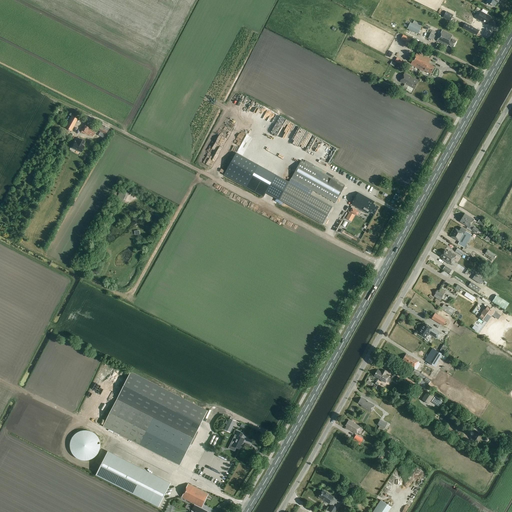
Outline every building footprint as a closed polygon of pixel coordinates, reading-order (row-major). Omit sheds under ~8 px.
[(453,14),(446,11),(443,17),(450,21),(453,14)] [(486,25),(491,17),(480,12),(476,19),(486,25)] [(461,18),(457,17),(455,21),(463,24),(466,15),(462,14),(461,18)] [(418,34),(421,27),(410,22),(407,29),(418,34)] [(474,28),(465,23),(462,28),(471,33),(474,28)] [(433,40),(437,32),(433,30),(429,38),(433,40)] [(453,48),(456,41),(451,38),(453,35),(442,30),(437,41),(447,46),(448,45),(453,48)] [(411,38),(403,34),(401,38),(409,42),(411,38)] [(440,51),(443,46),(431,41),(429,46),(440,51)] [(435,67),(428,63),(431,59),(424,55),(417,52),(410,64),(407,62),(405,65),(409,67),(410,64),(423,72),(424,70),(431,74),(435,67)] [(414,78),(411,77),(412,77),(404,73),(400,82),(414,89),(419,81),(414,78)] [(71,131),(78,119),(71,116),(65,127),(71,131)] [(92,136),(95,131),(90,128),(91,127),(85,124),(81,132),(87,135),(87,134),(92,136)] [(105,129),(101,126),(98,131),(106,135),(109,129),(106,127),(105,129)] [(75,142),(72,148),(81,153),(84,146),(83,145),(85,141),(79,139),(77,143),(75,142)] [(336,203),(346,185),(302,160),(292,178),(336,203)] [(276,174),(258,164),(246,186),(263,196),(276,174)] [(289,181),(278,199),(324,225),(334,207),(289,181)] [(374,215),(379,207),(373,204),(374,201),(358,192),(351,204),(367,214),(369,211),(374,215)] [(118,202),(126,200),(124,194),(118,195),(119,198),(117,199),(118,202)] [(351,221),(355,215),(349,212),(346,218),(351,221)] [(462,218),(474,226),(474,225),(471,224),(474,220),(464,214),(462,218)] [(474,227),(474,226),(462,218),(460,222),(469,228),(470,227),(472,229),(471,230),(476,233),(478,230),(474,227)] [(465,231),(466,230),(461,227),(459,231),(456,229),(451,237),(459,241),(457,244),(464,248),(471,234),(472,232),(467,229),(466,232),(465,231)] [(504,238),(505,237),(498,232),(496,235),(506,242),(508,240),(504,238)] [(496,255),(490,251),(488,249),(485,254),(494,259),(496,255)] [(443,253),(453,260),(456,255),(448,250),(448,251),(445,250),(443,253)] [(450,265),(453,260),(443,253),(440,257),(443,258),(442,260),(450,265)] [(450,274),(452,270),(446,266),(443,269),(450,274)] [(480,284),(483,280),(475,274),(472,279),(480,284)] [(478,293),(481,288),(471,282),(468,286),(478,293)] [(470,295),(473,291),(463,285),(460,290),(465,293),(470,295)] [(445,291),(440,289),(439,291),(438,290),(434,296),(441,300),(442,299),(448,302),(450,298),(443,295),(445,291)] [(509,303),(496,295),(491,301),(505,310),(509,303)] [(451,315),(455,309),(444,303),(441,308),(451,315)] [(479,316),(478,317),(487,323),(495,311),(487,305),(486,306),(487,306),(485,309),(484,309),(481,313),(481,314),(479,316)] [(441,317),(445,314),(441,309),(440,310),(437,307),(435,308),(441,317)] [(432,328),(425,323),(418,334),(425,339),(428,334),(429,334),(429,335),(437,340),(441,333),(432,327),(432,328)] [(443,353),(434,348),(426,361),(435,367),(443,353)] [(414,367),(415,366),(418,361),(413,358),(406,354),(402,360),(414,367)] [(438,372),(444,366),(441,362),(434,368),(438,372)] [(385,375),(387,372),(383,369),(381,372),(377,370),(374,376),(385,382),(386,381),(388,382),(390,382),(391,380),(390,378),(388,377),(389,377),(385,375)] [(431,380),(426,377),(426,378),(419,374),(420,372),(415,369),(412,372),(424,380),(424,381),(428,384),(431,380)] [(180,465),(207,410),(131,372),(104,426),(180,465)] [(419,381),(417,384),(425,389),(427,385),(423,382),(420,380),(419,381)] [(429,404),(434,396),(427,391),(422,399),(429,404)] [(435,396),(431,402),(439,407),(442,401),(435,396)] [(367,402),(366,401),(366,400),(361,397),(358,403),(361,405),(361,407),(370,412),(374,405),(368,401),(367,402)] [(387,424),(380,419),(379,421),(378,421),(377,423),(378,424),(380,426),(384,428),(387,424)] [(346,427),(356,434),(360,427),(349,420),(345,426),(346,426),(346,427)] [(225,430),(230,432),(233,427),(227,424),(225,430)] [(73,436),(72,438),(71,440),(70,442),(70,444),(70,447),(70,449),(71,451),(72,453),(74,455),(75,457),(77,458),(79,459),(82,460),(84,460),(86,460),(89,460),(91,459),(93,458),(95,457),(96,455),(98,453),(99,451),(100,449),(100,446),(100,444),(100,442),(99,439),(98,437),(96,435),(95,434),(93,432),(90,431),(88,431),(86,430),(83,430),(81,431),(79,432),(77,433),(75,434),(73,436)] [(239,449),(244,439),(241,437),(243,434),(237,431),(235,435),(237,436),(232,446),(239,449)] [(361,443),(363,439),(356,435),(354,439),(361,443)] [(158,507),(170,485),(113,456),(102,478),(158,507)] [(202,507),(209,493),(189,483),(182,497),(202,507)] [(329,504),(334,497),(323,490),(318,497),(329,504)]
